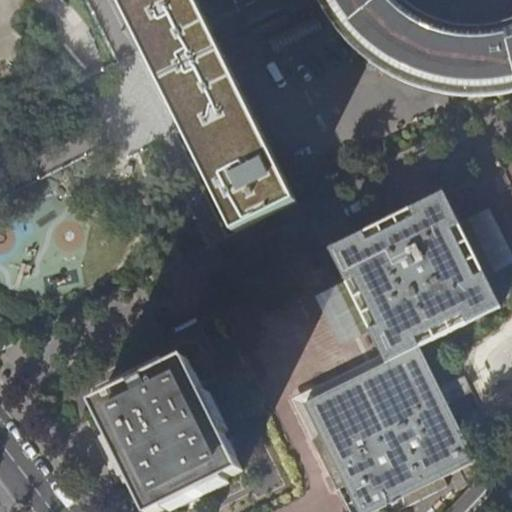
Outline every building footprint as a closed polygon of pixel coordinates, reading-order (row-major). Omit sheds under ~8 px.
[(121,0),(163,84),(237,233),(270,216),(297,203),(210,28),(244,12),(251,25),(282,8),(277,0),(121,0)] [(382,62),(396,71),(412,78),(429,84),(449,88),(465,90),(476,90),(489,89),(502,88),(511,85),(511,0),(325,0),(334,15),(348,33),(358,43),(370,54),(382,62)] [(387,364),(420,348),(501,307),(485,274),(492,270),(469,223),(461,226),(445,193),(438,196),(344,243),(330,250),(347,283),(340,287),(363,334),(371,331),(387,364)] [(492,211),(474,217),(482,243),(500,237),(492,211)] [(420,348),(387,364),(305,404),(322,437),(315,441),(338,488),(345,485),(358,511),(375,511),(395,502),(399,511),(448,486),(444,478),(477,462),(420,348)] [(128,467),(150,511),(161,511),(244,471),(188,359),(97,404),(128,467)]
